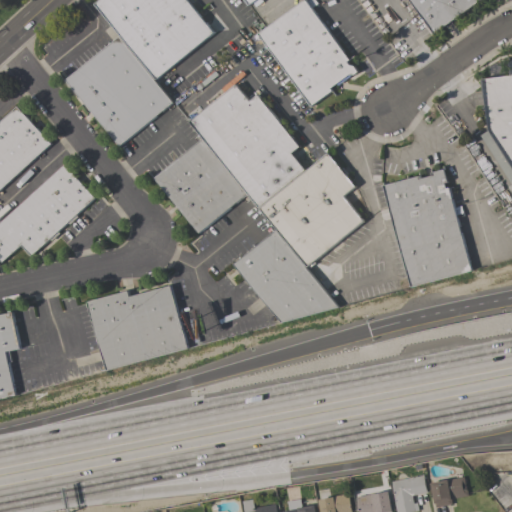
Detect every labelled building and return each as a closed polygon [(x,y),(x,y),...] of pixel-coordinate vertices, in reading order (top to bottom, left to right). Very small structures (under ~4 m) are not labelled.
[(99,0),(186,0),(213,32),(156,79),(95,4),(99,0)] [(258,34),(304,0),(306,0),(307,1),(308,0),(315,0),(318,3),(312,8),(349,59),(346,61),(349,65),(353,65),(358,72),(353,75),(349,74),(330,88),(332,90),(310,106),(258,34)] [(478,0),(433,33),(408,0),(478,0)] [(119,36),(173,102),(120,146),(66,79),(119,36)] [(511,75),(509,60),(511,59),(511,184),(481,135),(489,130),(482,79),(511,75)] [(236,84),(249,101),(257,94),(299,146),(291,152),(305,169),(259,207),(190,121),(191,120),(236,84)] [(0,121),(17,106),(50,143),(0,188),(0,121)] [(246,194),(198,233),(154,177),(202,139),(246,194)] [(307,266),(260,207),(328,152),(355,186),(343,195),(363,220),(307,266)] [(0,223),(65,165),(95,198),(76,214),(78,216),(70,224),(68,222),(58,231),(59,233),(51,241),(49,239),(31,256),(20,245),(2,262),(0,259),(0,223)] [(419,176),(420,179),(432,176),(431,172),(443,169),(447,181),(444,182),(445,188),(449,187),(471,270),(410,286),(383,185),(419,176)] [(234,264),(276,230),(338,306),(337,307),(281,322),(234,264)] [(187,347),(105,370),(87,302),(128,291),(129,296),(170,285),(187,347)] [(0,398),(0,314),(12,312),(20,348),(9,350),(11,361),(8,362),(15,395),(0,398)] [(419,511),(413,511),(396,511),(393,496),(394,496),(391,481),(394,481),(392,472),(404,470),(405,479),(423,475),(426,492),(412,495),(413,503),(417,502),(419,511)] [(452,504),(435,507),(435,503),(434,503),(430,482),(447,479),(447,480),(454,478),(453,473),(461,471),(462,476),(462,477),(463,477),(466,490),(467,490),(468,495),(451,498),(452,504)] [(358,511),(355,497),(387,490),(391,511),(358,511)] [(320,511),(318,500),(320,499),(319,493),(328,491),(329,497),(348,493),(351,511),(320,511)] [(244,511),(242,501),(252,499),(254,508),(275,504),(276,511),(244,511)] [(287,501),(300,499),(301,507),(314,505),(315,511),(281,511),(288,510),(287,501)]
